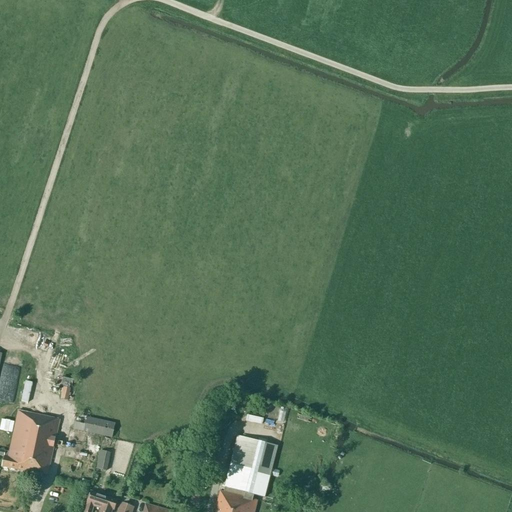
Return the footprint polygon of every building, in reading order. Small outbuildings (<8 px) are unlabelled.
[(29,344),(45,346),(46,336),(31,334),(29,344)] [(38,473),(47,475),(59,420),(18,411),(9,452),(0,449),(0,359),(1,354),(0,353),(0,455),(4,456),(2,467),(38,474),(38,473)] [(63,387),(61,399),(68,400),(70,390),(70,389),(63,387)] [(73,429),(112,438),(115,424),(76,415),(73,429)] [(254,511),(257,501),(252,499),(253,495),(264,498),(277,446),(238,436),(223,492),(220,491),(214,511),(254,511)] [(194,467),(210,471),(216,449),(199,445),(194,467)] [(96,469),(107,471),(110,453),(100,451),(96,469)] [(83,511),(91,511),(94,507),(101,509),(99,511),(111,511),(112,510),(114,510),(117,501),(98,494),(91,491),(83,511)] [(123,497),(121,502),(128,505),(130,499),(130,498),(127,498),(123,497)] [(128,505),(121,502),(117,511),(131,511),(134,507),(128,505)]
